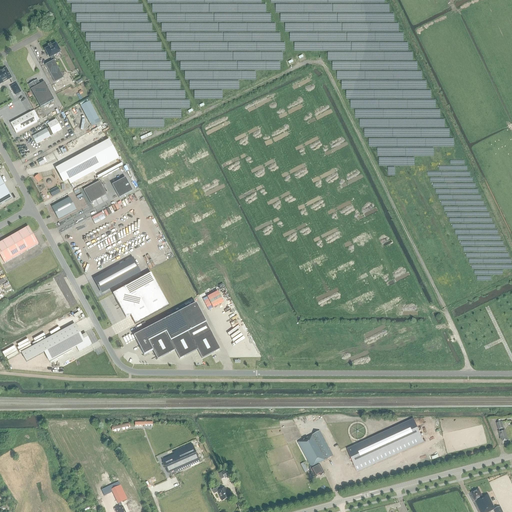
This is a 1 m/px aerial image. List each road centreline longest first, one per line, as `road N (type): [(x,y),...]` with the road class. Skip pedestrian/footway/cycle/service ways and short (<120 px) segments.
road 1 (tertiary): [(32,207),(115,359),(130,370),(511,373)]
road 2 (tertiary): [(511,456),(302,511)]
